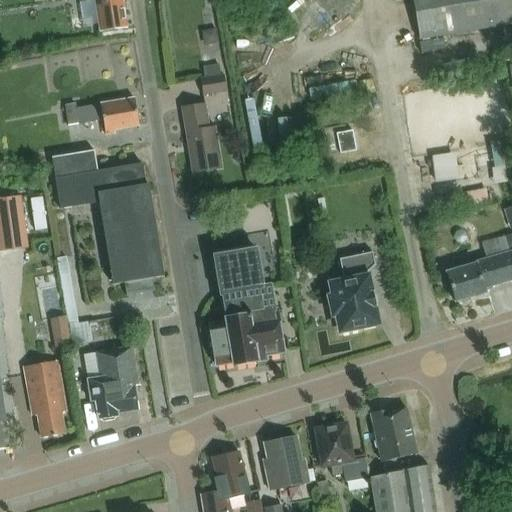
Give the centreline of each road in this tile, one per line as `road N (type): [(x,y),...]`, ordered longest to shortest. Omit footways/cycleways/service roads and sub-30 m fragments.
road 1 (unclassified): [(207,428),(132,0)]
road 2 (secondary): [(207,428),(429,359)]
road 3 (secondary): [(0,491),(178,441)]
road 4 (unclassified): [(459,511),(429,359)]
